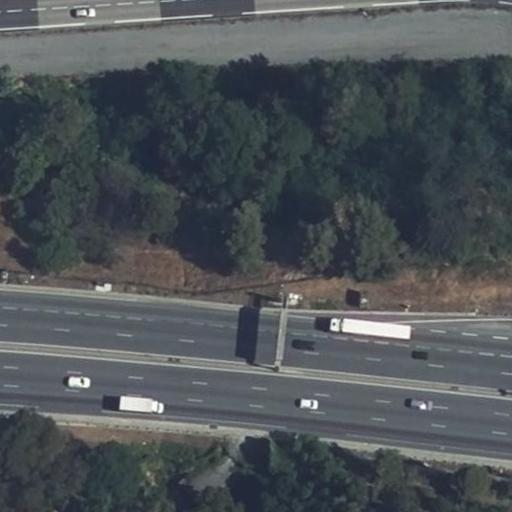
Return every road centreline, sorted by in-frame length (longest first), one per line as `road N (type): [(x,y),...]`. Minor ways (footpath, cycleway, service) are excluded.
road 1 (motorway): [(511,377),(0,324)]
road 2 (motorway): [(0,373),(511,421)]
road 3 (tertiary): [(0,11),(169,0)]
